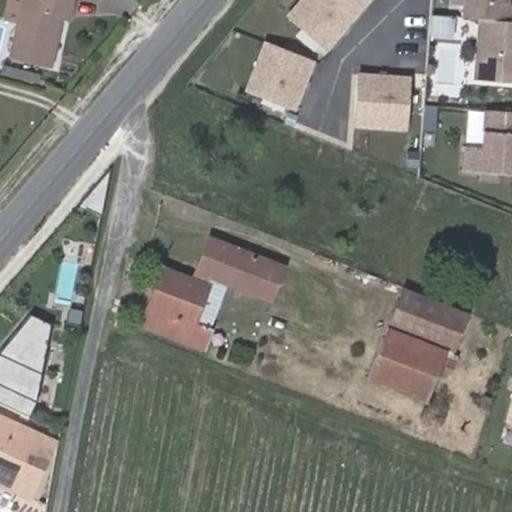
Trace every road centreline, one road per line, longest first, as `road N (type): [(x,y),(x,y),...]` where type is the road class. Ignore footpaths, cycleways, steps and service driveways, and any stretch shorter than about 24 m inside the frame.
road 1 (track): [(99,326),(182,369),(511,475)]
road 2 (track): [(118,100),(141,133),(66,511)]
road 3 (tertiary): [(0,241),(202,0)]
